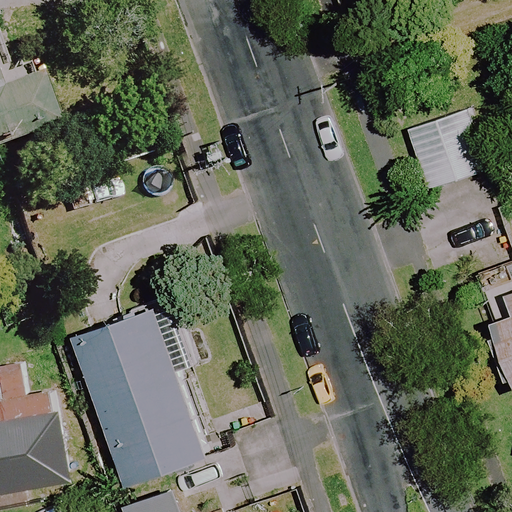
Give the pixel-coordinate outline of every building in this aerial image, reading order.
[(3,90),(0,82),(0,145),(54,125),(37,78),(3,90)] [(494,171),(473,107),(414,127),(435,190),(494,171)] [(148,172),(164,216),(203,202),(186,158),(148,172)] [(511,284),(494,289),(511,360),(511,284)] [(215,456),(163,310),(82,338),(133,485),(215,456)] [(0,412),(1,416),(0,416),(0,495),(78,480),(55,360),(0,370),(0,412)] [(187,511),(180,488),(132,505),(134,511),(187,511)]
